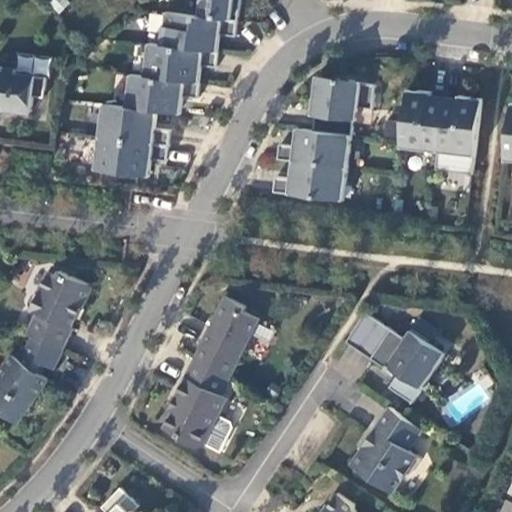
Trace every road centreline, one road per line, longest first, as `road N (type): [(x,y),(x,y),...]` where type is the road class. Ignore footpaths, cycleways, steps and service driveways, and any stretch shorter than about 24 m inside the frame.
road 1 (residential): [(326,33),(293,49),(264,86),(190,233)]
road 2 (residential): [(190,233),(91,419)]
road 3 (residential): [(190,233),(0,212)]
road 4 (residential): [(511,35),(370,22),(326,33)]
road 5 (residential): [(91,419),(236,510)]
road 6 (residential): [(236,510),(311,384)]
road 7 (residential): [(91,419),(54,471),(10,511)]
